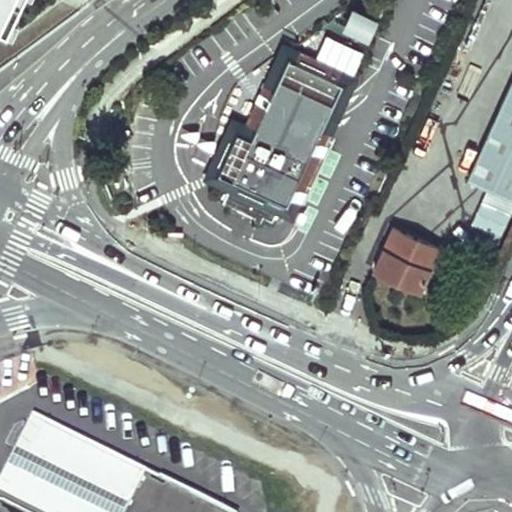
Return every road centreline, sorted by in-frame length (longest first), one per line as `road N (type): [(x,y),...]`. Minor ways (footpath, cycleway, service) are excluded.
road 1 (secondary): [(241,319),(200,314),(0,229)]
road 2 (secondary): [(115,317),(330,415)]
road 3 (secondary): [(241,319),(93,238)]
road 4 (secondary): [(395,382),(241,319)]
road 5 (tertiary): [(127,19),(93,34),(0,116)]
road 6 (secondary): [(93,238),(62,163),(74,91)]
road 7 (motorway): [(511,298),(499,324),(463,358),(395,382)]
road 8 (secondary): [(330,415),(459,475)]
road 9 (secondary): [(0,258),(115,317)]
road 10 (tertiary): [(7,193),(74,91)]
